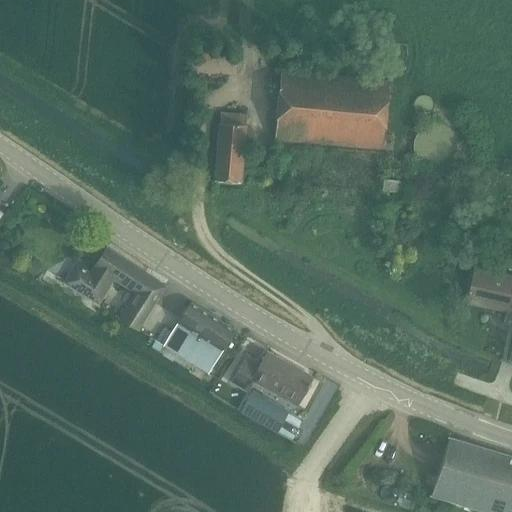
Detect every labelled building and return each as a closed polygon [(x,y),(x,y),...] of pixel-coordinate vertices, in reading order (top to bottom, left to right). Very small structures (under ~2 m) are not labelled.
[(191,71),(190,84),(190,86),(196,87),(198,72),(234,76),(237,53),(193,49),(191,71)] [(388,80),(281,71),(275,140),(382,149),(388,80)] [(241,183),(245,126),(246,114),(220,112),(215,181),(241,183)] [(113,281),(127,290),(133,294),(118,318),(137,330),(165,286),(127,262),(106,248),(90,273),(76,264),(64,283),(98,305),(113,281)] [(511,275),(474,267),(466,303),(506,312),(504,324),(511,325),(511,275)] [(172,332),(164,345),(158,341),(156,339),(151,347),(160,352),(163,347),(208,374),(234,329),(189,302),(172,332)] [(166,328),(158,341),(164,345),(172,332),(166,328)] [(246,358),(232,384),(248,393),(253,383),(296,407),(312,377),(267,352),(260,365),(246,358)] [(252,390),(240,411),(277,433),(289,411),(252,390)] [(511,511),(511,457),(468,444),(449,438),(431,497),(481,511),(511,511)]
